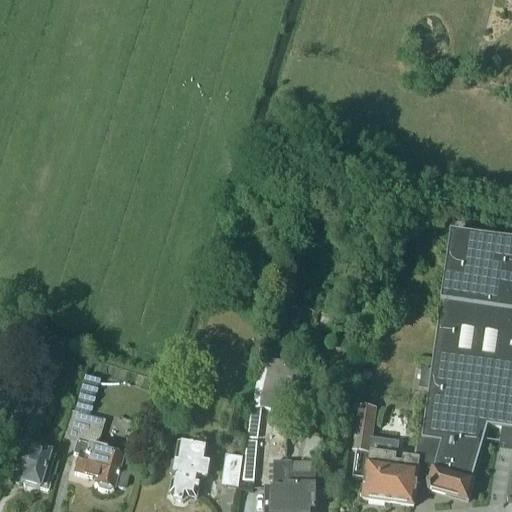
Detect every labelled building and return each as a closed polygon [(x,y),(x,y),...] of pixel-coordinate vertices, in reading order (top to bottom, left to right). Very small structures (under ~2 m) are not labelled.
[(511,244),(452,236),(424,442),(442,446),(427,494),(471,507),(478,484),(474,483),(489,428),(511,431),(511,244)] [(0,339),(0,373),(6,376),(18,339),(2,334),(0,339)] [(260,411),(290,418),(297,385),(301,385),(305,370),(271,363),(260,411)] [(80,379),(71,414),(64,437),(77,441),(73,456),(79,457),(73,476),(95,481),(94,486),(95,486),(97,492),(106,494),(112,490),(113,491),(114,488),(122,490),(124,489),(127,478),(126,476),(118,474),(122,459),(104,454),(104,452),(95,450),(102,423),(84,418),(94,382),(80,379)] [(0,392),(0,439),(20,446),(11,476),(13,476),(11,483),(20,486),(20,485),(22,486),(24,490),(31,492),(36,490),(38,491),(38,490),(47,492),(51,477),(43,475),(49,455),(33,450),(39,429),(40,430),(48,405),(44,398),(34,395),(32,402),(0,392)] [(398,444),(372,440),(376,410),(359,408),(353,453),(357,453),(354,479),(367,481),(366,487),(361,488),(360,497),(364,499),(364,502),(414,509),(420,462),(404,460),(403,466),(395,465),(398,444)] [(223,432),(236,435),(240,416),(227,413),(223,432)] [(207,480),(210,466),(203,465),(206,450),(205,450),(206,442),(194,440),(192,448),(179,445),(176,464),(172,463),(170,476),(174,476),(171,495),(170,495),(170,497),(171,497),(175,503),(183,504),(189,501),(190,501),(197,501),(197,499),(200,479),(207,480)] [(227,461),(222,489),(236,491),(240,463),(227,461)] [(265,511),(315,511),(315,487),(315,470),(311,470),(311,475),(292,475),(292,464),(274,464),(273,490),(266,490),(265,511)]
